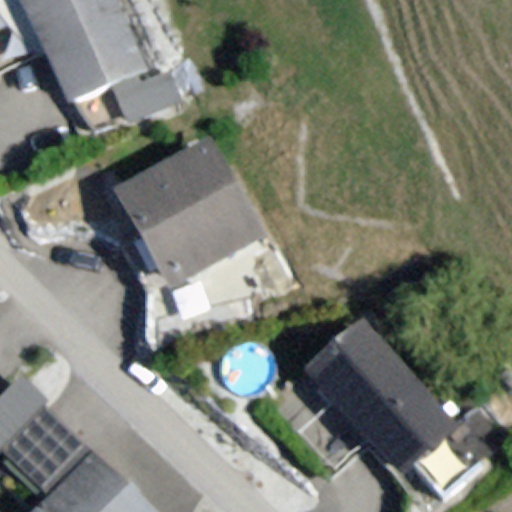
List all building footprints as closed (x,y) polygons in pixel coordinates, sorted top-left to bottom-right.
[(108,0),(19,0),(61,105),(108,86),(122,120),(180,96),(166,61),(137,73),(108,0)] [(206,130),(112,188),(176,291),(243,248),(270,233),(206,130)] [(281,241),(243,248),(253,297),(290,290),(281,241)] [(360,320),(304,370),(402,480),(459,429),(360,320)] [(159,511),(41,398),(0,440),(0,447),(45,490),(27,509),(30,511),(159,511)]
